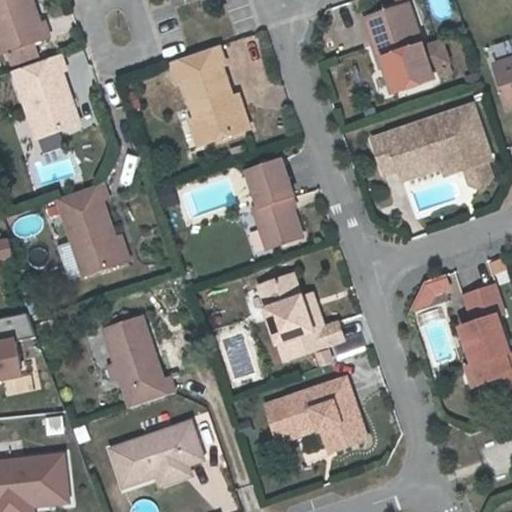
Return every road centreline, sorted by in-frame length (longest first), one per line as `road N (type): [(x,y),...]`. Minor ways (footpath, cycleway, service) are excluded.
road 1 (residential): [(288,0),(286,54),(360,269)]
road 2 (residential): [(360,269),(435,480)]
road 3 (residential): [(360,269),(511,216)]
road 4 (residential): [(96,8),(110,55),(119,56),(138,45),(126,0)]
